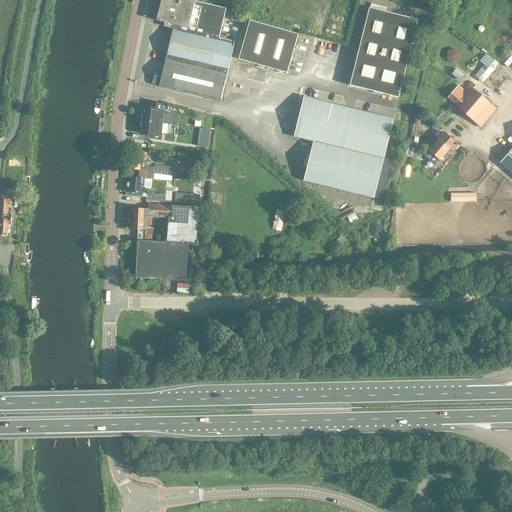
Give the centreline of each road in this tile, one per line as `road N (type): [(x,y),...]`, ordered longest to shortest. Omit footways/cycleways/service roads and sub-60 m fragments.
road 1 (trunk): [(463,392),(0,403)]
road 2 (trunk): [(0,427),(439,418)]
road 3 (unclassified): [(110,302),(511,304)]
road 4 (tertiary): [(110,302),(112,139),(141,0)]
road 5 (tertiary): [(364,511),(332,497),(275,489),(131,501)]
road 6 (tertiary): [(131,501),(110,434),(110,302)]
